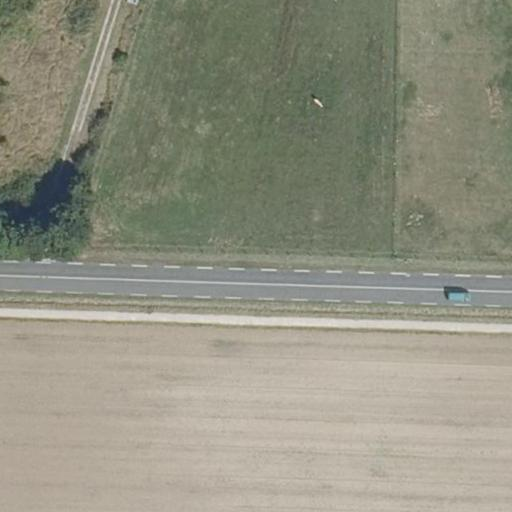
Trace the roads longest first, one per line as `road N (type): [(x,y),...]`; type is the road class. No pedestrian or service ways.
road 1 (secondary): [(511,291),(0,274)]
road 2 (track): [(118,0),(36,275)]
